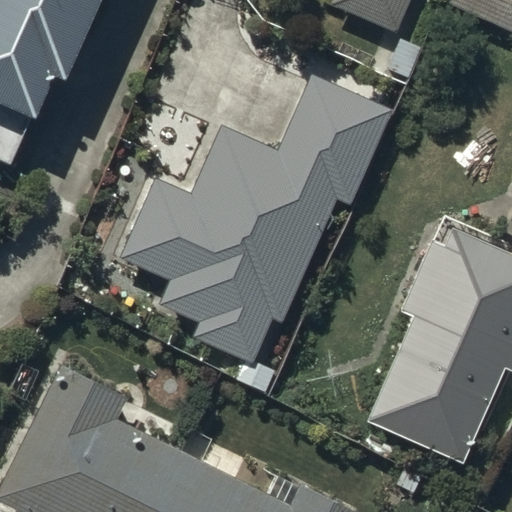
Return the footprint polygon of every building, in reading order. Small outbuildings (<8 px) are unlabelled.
[(0,0),(0,125),(31,140),(93,0),(0,0)] [(333,0),(330,8),(394,36),(410,0),(333,0)] [(511,0),(442,0),(511,31),(511,0)] [(389,114),(313,81),(278,159),(220,133),(190,200),(153,183),(119,258),(168,280),(158,302),(201,320),(194,335),(249,359),(270,312),(278,315),(333,191),(352,199),(389,114)] [(511,339),(511,261),(455,237),(448,253),(431,245),(403,310),(416,316),(371,419),(461,458),(511,339)] [(0,505),(14,511),(150,511),(177,456),(106,421),(116,400),(59,372),(0,494),(0,505)] [(348,511),(299,488),(289,509),(177,456),(150,511),(348,511)]
